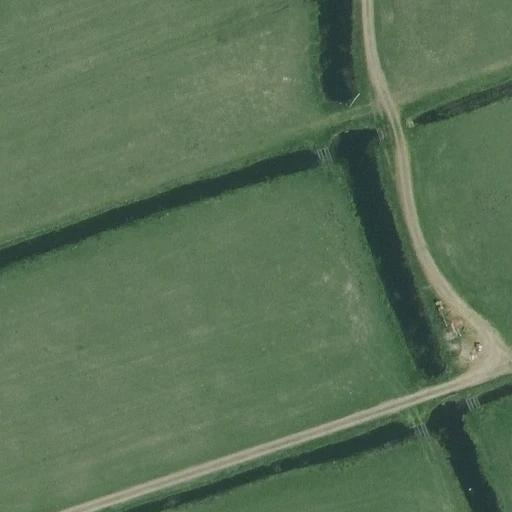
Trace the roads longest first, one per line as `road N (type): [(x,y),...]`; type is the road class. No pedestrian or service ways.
road 1 (track): [(511,367),(71,511)]
road 2 (track): [(504,370),(485,332),(443,289),(422,253),(397,126),(371,55),(366,0)]
